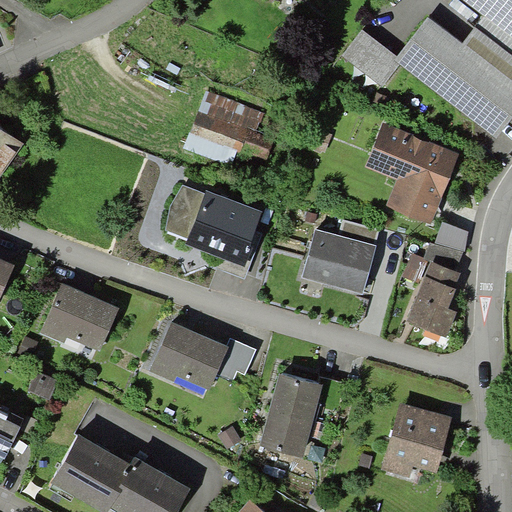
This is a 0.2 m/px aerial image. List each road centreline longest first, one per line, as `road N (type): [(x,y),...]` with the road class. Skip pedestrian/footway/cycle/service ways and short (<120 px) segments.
road 1 (residential): [(488,375),(229,307),(0,223)]
road 2 (residential): [(511,185),(491,242),(488,375)]
road 3 (residential): [(134,0),(0,65)]
road 4 (residential): [(488,375),(494,511)]
